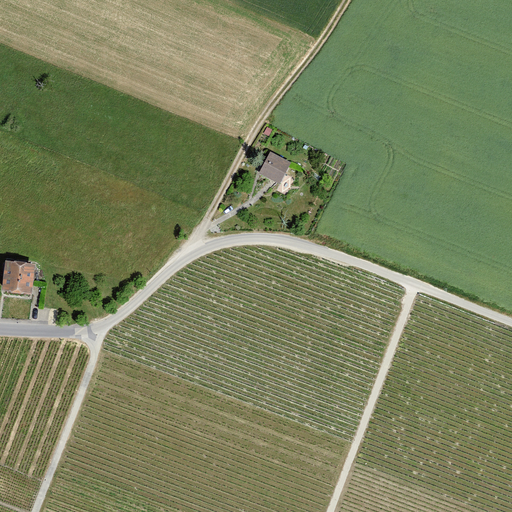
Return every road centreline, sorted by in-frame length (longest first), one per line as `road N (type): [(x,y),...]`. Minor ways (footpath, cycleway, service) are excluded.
road 1 (unclassified): [(0,329),(101,326),(191,254),(249,237),(326,252),(511,322)]
road 2 (track): [(202,228),(261,118),(345,0)]
road 3 (track): [(415,284),(329,511)]
road 4 (track): [(35,511),(92,364),(92,329)]
